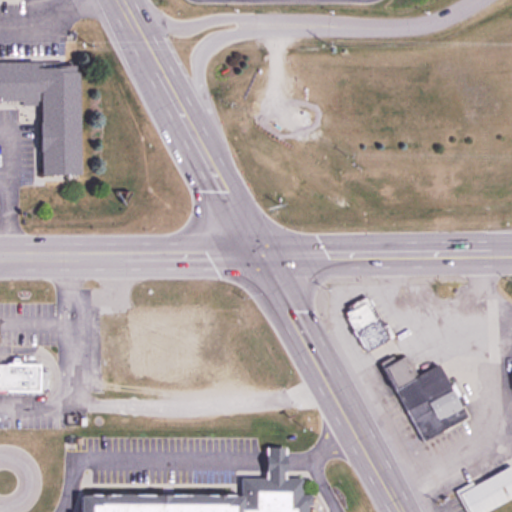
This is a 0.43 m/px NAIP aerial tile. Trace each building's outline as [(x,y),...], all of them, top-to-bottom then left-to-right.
[(0,61),(34,61),(34,67),(73,66),(73,71),(77,71),(78,171),(40,171),(39,105),(20,105),(20,99),(0,99),(0,61)] [(364,296),(388,337),(366,351),(356,334),(353,336),(350,330),(353,328),(343,312),(347,309),(346,307),(364,296)] [(381,369),(392,389),(394,388),(413,423),(393,434),(408,462),(426,453),(420,442),(464,417),(436,365),(415,376),(404,356),(381,369)] [(0,364),(0,391),(38,392),(38,387),(47,387),(47,372),(38,372),(38,364),(20,363),(20,358),(8,358),(8,364),(0,364)] [(284,478),(284,447),(263,447),(262,477),(284,478)] [(454,490),(465,511),(481,511),(511,495),(511,453),(504,458),(508,466),(471,486),(469,482),(454,490)] [(306,511),(306,504),(310,504),(310,493),(301,493),(301,478),(284,478),(262,477),(240,477),(240,494),(78,492),(78,511),(306,511)]
